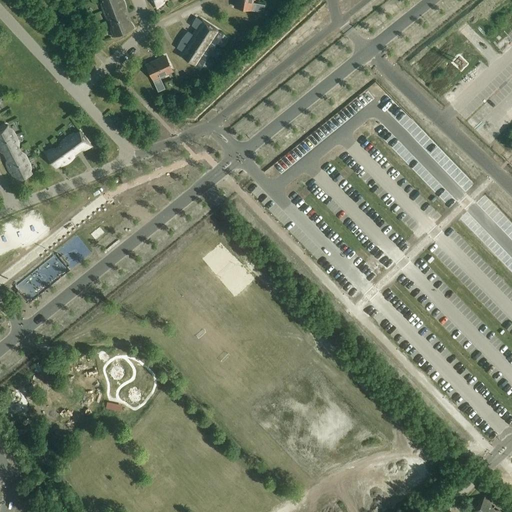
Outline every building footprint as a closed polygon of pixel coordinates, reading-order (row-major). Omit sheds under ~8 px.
[(101,0),(106,10),(102,12),(106,11),(110,23),(107,24),(107,25),(111,24),(115,35),(112,37),(133,29),(132,27),(130,25),(129,23),(127,24),(125,18),(127,17),(126,17),(124,18),(122,12),(124,11),(124,9),(124,7),(124,6),(123,4),(122,3),(122,1),(121,0),(101,0)] [(236,0),(236,7),(250,10),(251,0),(236,0)] [(181,52),(180,54),(179,54),(198,67),(198,66),(195,64),(202,54),(205,56),(206,55),(203,53),(210,43),(213,45),(213,44),(210,42),(218,31),(205,23),(201,28),(199,27),(198,28),(197,29),(196,30),(194,32),(194,33),(193,35),(192,36),(192,38),(194,40),(190,45),(188,44),(190,45),(186,50),(184,49),(183,50),(181,52)] [(153,80),(172,71),(166,57),(147,66),(153,80)] [(463,96),(471,90),(467,83),(458,89),(463,96)] [(10,162),(8,163),(8,165),(8,166),(9,168),(10,169),(11,171),(11,172),(13,174),(14,175),(16,174),(19,180),(33,173),(26,161),(30,160),(29,159),(26,161),(20,149),(24,148),(23,147),(20,149),(14,138),(18,136),(18,135),(14,137),(8,125),(0,129),(0,149),(1,150),(2,151),(4,150),(7,156),(5,157),(7,156),(10,162)] [(82,147),(84,149),(85,149),(87,148),(88,147),(90,146),(79,131),(69,139),(66,136),(68,139),(58,146),(56,143),(55,144),(57,147),(47,154),(45,151),(44,152),(55,167),(61,163),(62,165),(64,164),(65,164),(67,163),(68,162),(70,161),(71,160),(72,158),(73,157),(72,155),(77,151),(78,153),(79,153),(77,151),(82,147)] [(497,511),(493,509),(496,506),(495,505),(493,508),(484,500),(486,497),(486,496),(471,511),(497,511)]
